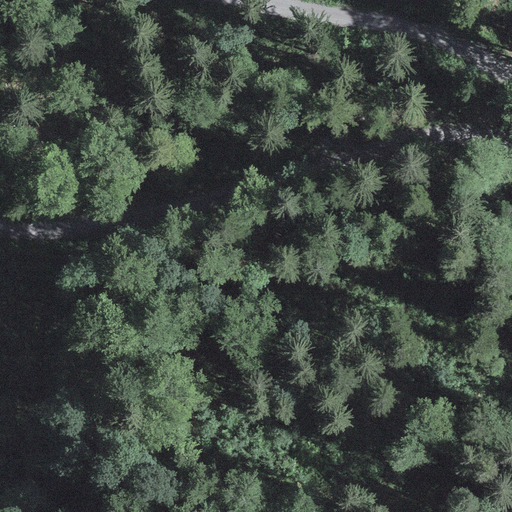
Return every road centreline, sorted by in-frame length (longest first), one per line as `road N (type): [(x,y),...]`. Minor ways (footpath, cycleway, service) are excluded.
road 1 (track): [(511,148),(460,136),(419,139),(87,222),(0,224)]
road 2 (track): [(267,0),(440,37),(511,73)]
